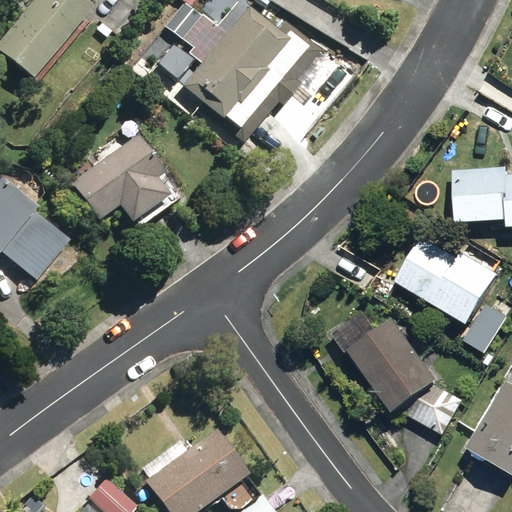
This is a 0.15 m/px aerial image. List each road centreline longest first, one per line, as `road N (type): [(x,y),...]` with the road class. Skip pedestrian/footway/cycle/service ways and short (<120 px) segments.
road 1 (residential): [(210,295),(379,139),(466,0)]
road 2 (residential): [(210,295),(341,480),(377,511)]
road 3 (residential): [(0,448),(210,295)]
